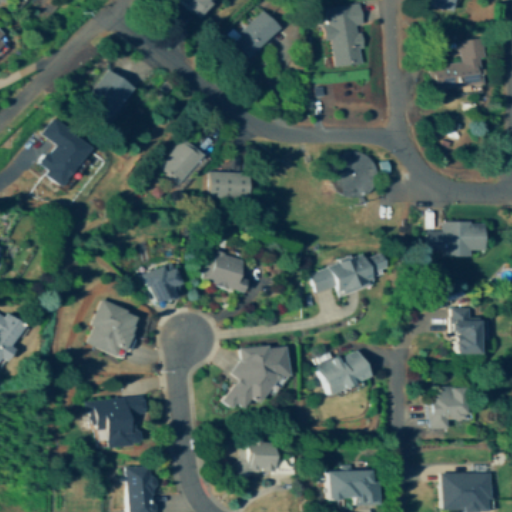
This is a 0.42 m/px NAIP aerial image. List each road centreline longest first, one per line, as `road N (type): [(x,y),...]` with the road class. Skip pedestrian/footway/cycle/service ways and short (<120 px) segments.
road 1 (residential): [(0,118),(124,0),(397,112),(393,142)]
road 2 (residential): [(511,192),(438,187),(379,137),(260,129),(111,14)]
road 3 (residential): [(208,511),(187,482),(175,368),(185,340)]
